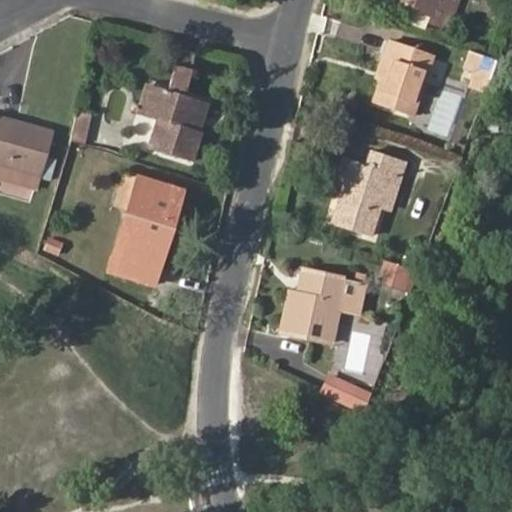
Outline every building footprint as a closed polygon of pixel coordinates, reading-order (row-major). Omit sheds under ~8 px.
[(390,0),(432,13),(436,0),(390,0)] [(429,23),(451,30),(460,0),(436,0),(432,13),(429,23)] [(373,103),(410,116),(432,55),(389,40),(375,78),(380,80),(373,103)] [(468,50),(461,69),(471,73),(490,80),(498,59),(468,50)] [(200,131),(190,128),(197,101),(184,96),(192,69),(175,65),(167,90),(143,84),(135,111),(143,114),(134,142),(191,158),(200,131)] [(466,89),(485,96),(489,83),(490,80),(471,73),(466,89)] [(200,131),(208,104),(197,101),(190,128),(200,131)] [(71,138),(84,142),(92,113),(77,109),(71,138)] [(0,181),(34,192),(51,130),(0,116),(0,181)] [(333,220),(372,233),(391,171),(403,174),(407,160),(369,147),(365,161),(352,157),(333,220)] [(108,269),(152,282),(174,213),(168,212),(176,187),(123,171),(114,202),(128,206),(108,269)] [(174,213),(182,189),(176,187),(168,212),(174,213)] [(379,283),(398,288),(405,265),(387,259),(379,283)] [(339,310),(361,315),(368,282),(303,268),(299,289),(297,298),(287,296),(280,329),(333,339),(339,310)] [(299,289),(289,287),(287,296),(297,298),(299,289)]
